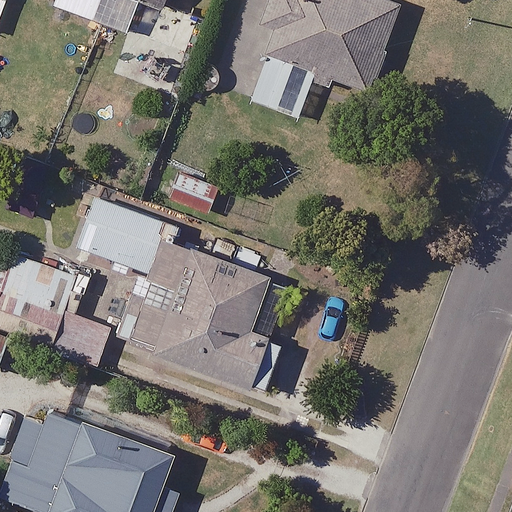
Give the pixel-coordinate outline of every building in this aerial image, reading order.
[(52,0),(51,2),(126,28),(135,0),(142,0),(159,6),(161,0),(52,0)] [(398,1),(395,0),(282,0),(250,96),(299,113),(314,69),(368,88),(398,1)] [(217,184),(176,169),(167,195),(207,210),(217,184)] [(176,221),(95,192),(77,244),(144,268),(119,339),(262,389),(279,342),(267,337),(286,284),(169,242),(176,221)] [(15,294),(0,287),(0,322),(3,324),(15,294)] [(81,424),(32,405),(0,485),(0,492),(50,511),(169,511),(178,489),(159,481),(171,450),(84,416),(81,424)]
